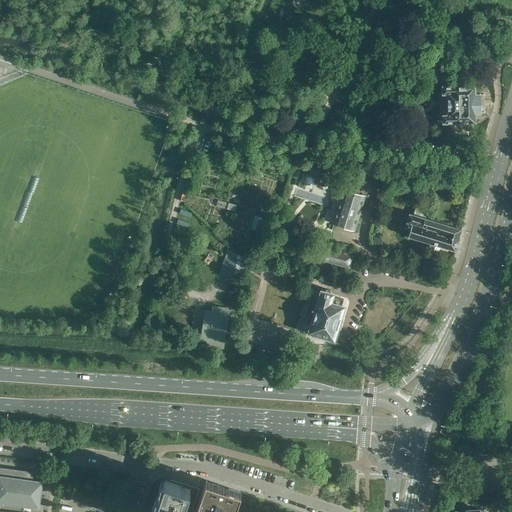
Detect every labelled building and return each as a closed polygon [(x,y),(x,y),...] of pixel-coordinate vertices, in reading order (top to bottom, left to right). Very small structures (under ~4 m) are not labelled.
[(470,38),(471,42),(474,45),(478,44),(480,41),(480,37),(477,35),(473,35),(470,38)] [(443,85),(443,87),(443,93),(448,93),(448,114),(443,114),(443,122),(475,121),(475,113),(477,113),(477,93),(475,93),(475,85),(443,85)] [(312,159),(309,167),(324,174),(328,166),(312,159)] [(283,164),(280,171),(287,173),(290,166),(283,164)] [(370,176),(351,171),(348,180),(367,186),(370,176)] [(344,189),(334,223),(355,229),(365,195),(344,189)] [(430,201),(419,198),(414,214),(409,213),(406,222),(459,240),(461,229),(425,218),(430,201)] [(262,232),(267,234),(274,210),(276,203),(271,202),(266,216),(262,232)] [(235,211),(236,205),(229,203),(227,209),(235,211)] [(256,212),(251,229),(259,231),(264,214),(256,212)] [(456,251),(456,250),(459,248),(460,243),(459,240),(406,222),(405,228),(410,229),(408,236),(456,251)] [(383,247),(381,236),(374,237),(375,248),(383,247)] [(318,245),(318,247),(308,244),(303,261),(318,265),(320,258),(349,267),(352,255),(318,245)] [(225,258),(220,275),(232,279),(237,261),(225,258)] [(242,281),(246,266),(245,266),(237,264),(233,279),(242,281)] [(258,289),(261,279),(252,277),(249,287),(258,289)] [(312,293),(304,322),(312,324),(309,332),(333,339),(343,307),(341,306),(343,299),(332,295),(332,294),(322,291),(320,295),(312,293)] [(205,310),(201,339),(207,340),(207,345),(224,348),(225,339),(230,340),(234,318),(229,317),(230,309),(213,306),(212,311),(205,310)] [(0,511),(22,511),(23,505),(39,507),(42,481),(32,480),(33,472),(0,467),(0,511)] [(190,489),(164,480),(153,511),(187,511),(188,509),(190,510),(192,502),(195,495),(189,493),(190,489)] [(299,511),(241,492),(228,488),(219,485),(218,484),(207,481),(206,481),(195,511),(299,511)]
